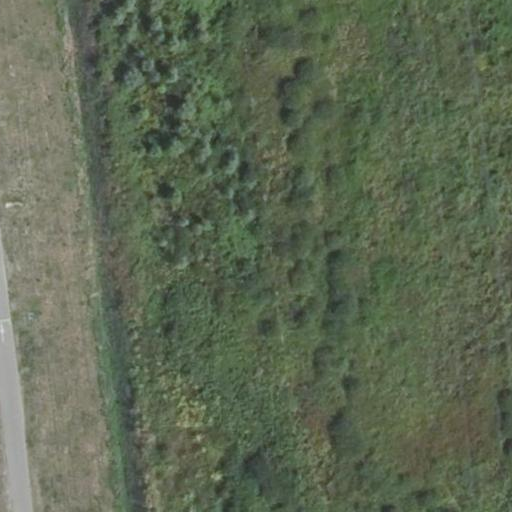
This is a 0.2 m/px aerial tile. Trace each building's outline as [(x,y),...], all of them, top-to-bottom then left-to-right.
[(24,172),(25,184),(54,183),(54,171),(24,172)] [(83,243),(53,244),(54,269),(84,268),(83,243)] [(92,313),(61,316),(64,348),(96,345),(92,313)] [(102,433),(69,434),(70,465),(103,464),(102,433)] [(63,500),(63,511),(95,511),(95,500),(63,500)]
